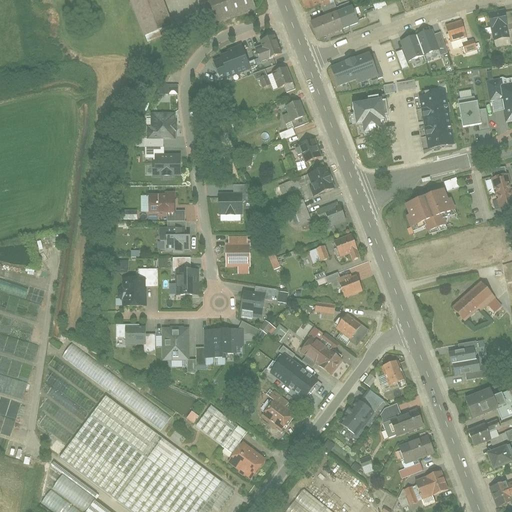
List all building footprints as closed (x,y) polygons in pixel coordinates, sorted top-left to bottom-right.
[(129,0),(143,38),(173,27),(163,0),(129,0)] [(256,9),(252,0),(208,0),(218,24),(256,9)] [(318,0),(301,0),(305,11),(321,5),(318,0)] [(196,5),(200,20),(208,18),(203,3),(196,5)] [(505,11),(487,14),(492,42),(510,39),(505,11)] [(337,14),(311,23),(317,39),(342,30),(337,14)] [(466,38),(460,22),(445,28),(450,43),(466,38)] [(438,56),(445,53),(438,33),(431,35),(429,30),(397,42),(405,63),(436,52),(438,56)] [(281,55),(275,37),(260,42),(263,50),(256,53),(260,63),(281,55)] [(476,51),(473,41),(461,45),(464,55),(476,51)] [(214,62),(221,81),(250,70),(241,47),(228,52),(229,54),(221,57),(221,60),(214,62)] [(331,68),(338,87),(376,74),(369,55),(331,68)] [(293,84),(287,69),(272,74),(277,89),(293,84)] [(511,122),(511,84),(503,86),(502,79),(486,82),(489,102),(502,100),(506,124),(511,122)] [(395,91),(414,88),(414,80),(394,83),(395,91)] [(420,94),(432,152),(439,151),(438,147),(454,144),(452,134),(455,133),(453,125),(449,125),(447,113),(450,112),(448,104),(445,105),(443,95),(431,97),(430,92),(420,94)] [(474,98),(458,100),(462,127),(479,124),(474,98)] [(379,122),(376,100),(346,105),(350,124),(356,123),(358,137),(376,134),(374,123),(379,122)] [(308,125),(300,102),(285,108),(287,115),(282,117),(285,126),(291,124),(294,130),(308,125)] [(147,141),(176,140),(175,115),(151,115),(151,128),(147,128),(147,141)] [(291,129),(277,133),(279,140),(293,136),(291,129)] [(322,158),(316,140),(298,146),(304,164),(322,158)] [(154,178),(180,178),(180,156),(154,156),(154,178)] [(292,156),(282,159),(285,170),(295,168),(292,156)] [(316,197),(335,190),(327,168),(308,176),(316,197)] [(511,190),(511,186),(509,175),(491,180),(495,195),(511,190)] [(446,192),(458,187),(455,178),(442,182),(446,192)] [(511,207),(511,190),(495,195),(499,211),(511,207)] [(445,191),(406,206),(410,217),(406,218),(410,229),(456,211),(452,200),(448,201),(445,191)] [(166,222),(185,221),(185,212),(176,213),(175,192),(165,193),(165,196),(148,197),(149,214),(166,214),(166,222)] [(218,195),(218,215),(242,215),(242,195),(218,195)] [(298,225),(308,222),(303,201),(292,204),(298,225)] [(330,229),(347,223),(340,206),(338,207),(336,203),(315,211),(320,223),(327,221),(330,229)] [(133,221),(133,211),(118,211),(118,221),(133,221)] [(174,254),(190,254),(189,229),(186,229),(185,221),(166,222),(166,228),(159,228),(160,248),(163,248),(164,252),(173,252),(174,254)] [(360,259),(351,236),(333,243),(340,258),(349,255),(352,262),(360,259)] [(229,245),(226,245),(226,267),(237,267),(237,275),(250,275),(250,269),(251,244),(247,244),(247,238),(229,238),(229,245)] [(306,252),(311,265),(327,259),(323,246),(306,252)] [(272,270),(286,265),(284,259),(276,262),(272,251),(266,254),(272,270)] [(166,268),(166,259),(155,259),(155,268),(166,268)] [(112,261),(113,271),(126,271),(125,261),(112,261)] [(123,309),(146,308),(146,288),(157,288),(157,270),(137,271),(137,278),(123,278),(123,289),(119,289),(119,301),(123,301),(123,309)] [(176,270),(176,297),(200,297),(200,270),(176,270)] [(342,298),(362,292),(356,277),(350,279),(349,275),(340,278),(339,274),(326,279),(328,286),(336,283),(342,298)] [(496,299),(481,282),(452,308),(465,322),(478,311),(480,313),(496,299)] [(252,319),(262,320),(265,294),(243,292),(240,313),(252,314),(252,319)] [(277,302),(284,303),(286,295),(279,294),(277,302)] [(511,315),(511,297),(502,307),(511,316),(511,315)] [(336,329),(357,345),(368,332),(347,315),(336,329)] [(278,325),(275,329),(266,323),(261,331),(279,343),(287,331),(278,325)] [(146,347),(146,328),(125,328),(125,347),(146,347)] [(186,374),(196,374),(196,367),(195,360),(189,361),(189,329),(163,329),(163,363),(186,362),(186,374)] [(244,330),(204,329),(204,349),(196,349),(195,360),(196,367),(205,367),(205,360),(225,360),(225,356),(238,356),(238,349),(244,349),(244,330)] [(300,353),(332,377),(343,363),(312,339),(300,353)] [(174,419),(73,346),(64,358),(165,431),(174,419)] [(474,349),(448,354),(451,366),(454,366),(456,377),(481,372),(479,362),(477,362),(474,349)] [(305,400),(318,382),(285,357),(271,374),(305,400)] [(106,398),(54,360),(50,365),(103,404),(100,408),(54,374),(49,381),(95,415),(92,418),(52,389),(48,394),(88,424),(85,428),(48,401),(43,407),(80,434),(77,439),(46,416),(42,423),(72,445),(68,450),(51,437),(46,444),(63,456),(61,459),(132,511),(202,511),(223,485),(106,398)] [(404,382),(397,363),(381,369),(388,388),(404,382)] [(491,389),(464,400),(474,421),(497,411),(502,422),(511,417),(511,402),(507,405),(503,394),(495,398),(491,389)] [(374,413),(382,401),(367,390),(359,402),(374,413)] [(261,418),(282,432),(293,416),(285,410),(289,405),(273,393),(269,399),(273,402),(261,418)] [(372,414),(356,401),(339,424),(355,437),(372,414)] [(424,428),(417,410),(401,417),(397,406),(383,411),(380,416),(389,441),(424,428)] [(190,412),(184,419),(192,425),(198,418),(190,412)] [(484,425),(467,432),(474,448),(491,441),(484,425)] [(498,435),(501,443),(511,439),(511,431),(498,435)] [(434,455),(427,437),(398,448),(405,466),(434,455)] [(327,441),(321,449),(327,453),(333,445),(327,441)] [(266,460),(243,444),(228,464),(251,481),(266,460)] [(511,451),(510,447),(486,455),(492,473),(511,465),(511,451)] [(449,491),(441,472),(415,482),(422,501),(449,491)] [(98,501),(63,477),(54,489),(85,511),(78,511),(52,492),(44,503),(56,511),(107,511),(96,504),(98,501)] [(504,483),(491,488),(498,508),(511,502),(511,501),(511,499),(511,498),(511,483),(505,486),(504,483)] [(331,511),(304,491),(286,511),(331,511)]
